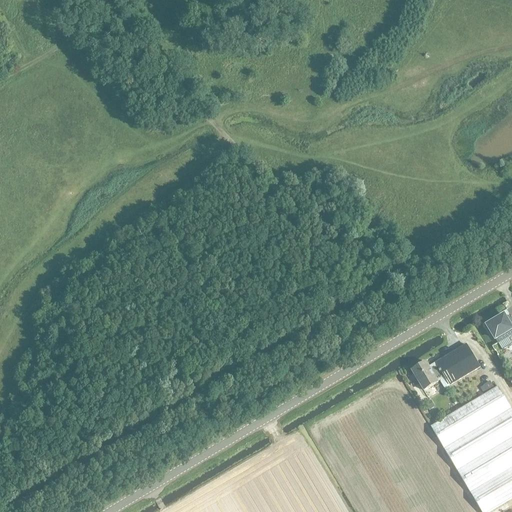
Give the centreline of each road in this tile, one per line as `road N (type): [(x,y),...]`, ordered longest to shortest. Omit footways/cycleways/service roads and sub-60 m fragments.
road 1 (track): [(10,511),(43,484),(511,207)]
road 2 (secondary): [(108,511),(511,272)]
road 3 (track): [(407,334),(212,120),(107,20)]
road 4 (track): [(0,79),(89,18),(107,20)]
